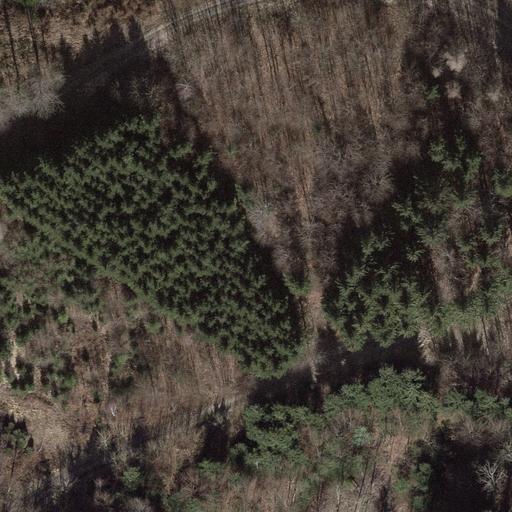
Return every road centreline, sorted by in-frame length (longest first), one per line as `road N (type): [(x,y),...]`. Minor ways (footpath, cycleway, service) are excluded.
road 1 (track): [(511,292),(98,463),(15,511)]
road 2 (track): [(0,125),(155,32),(242,0)]
